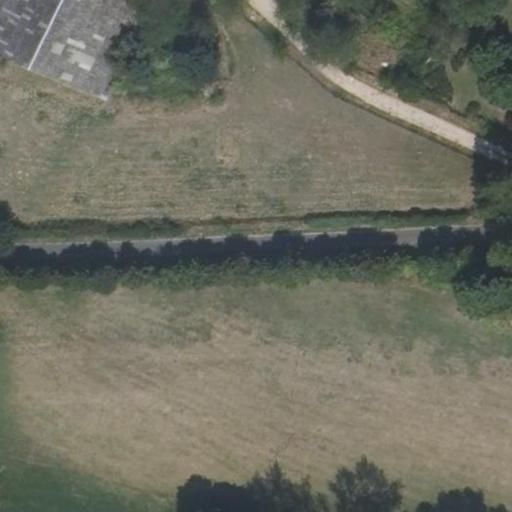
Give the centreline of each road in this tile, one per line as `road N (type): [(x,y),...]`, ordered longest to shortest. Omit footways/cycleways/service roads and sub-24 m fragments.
road 1 (unclassified): [(0,253),(511,234)]
road 2 (track): [(511,156),(364,88),(261,0)]
